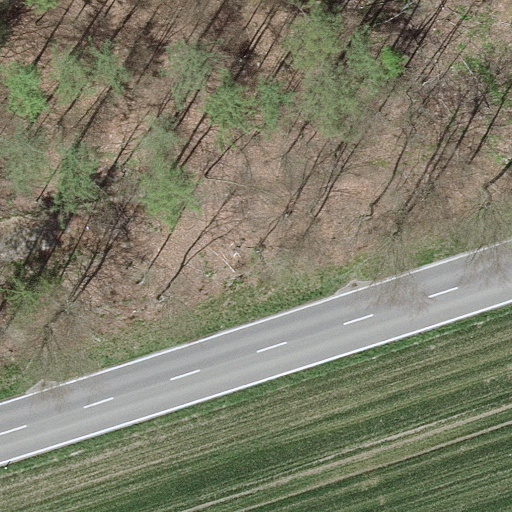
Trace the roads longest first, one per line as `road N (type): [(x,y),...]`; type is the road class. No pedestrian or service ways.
road 1 (secondary): [(0,432),(511,277)]
road 2 (track): [(159,218),(0,252)]
